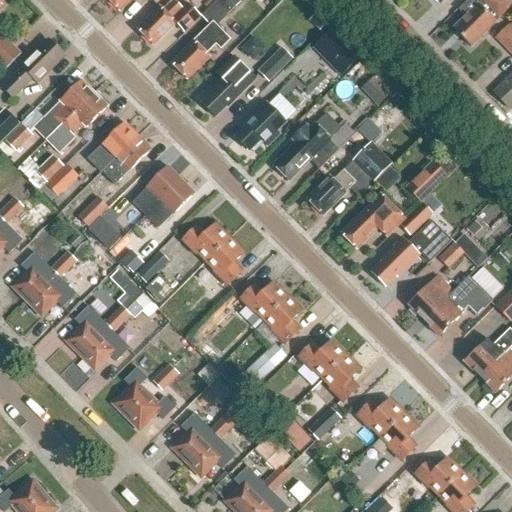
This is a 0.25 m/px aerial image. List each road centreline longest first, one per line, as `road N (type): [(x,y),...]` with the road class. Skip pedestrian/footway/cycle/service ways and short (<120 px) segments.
road 1 (residential): [(511,466),(53,0)]
road 2 (residential): [(511,144),(368,0)]
road 3 (residential): [(130,458),(0,326)]
road 4 (residential): [(93,493),(0,384)]
